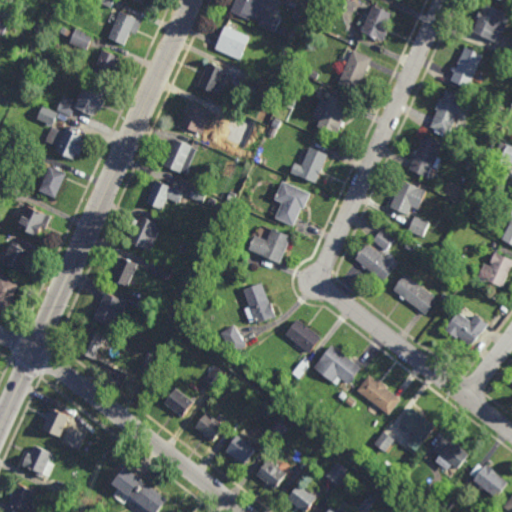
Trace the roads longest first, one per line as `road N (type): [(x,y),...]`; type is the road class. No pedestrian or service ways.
road 1 (residential): [(192,0),(0,427)]
road 2 (residential): [(244,511),(48,360),(0,333)]
road 3 (residential): [(444,0),(327,260)]
road 4 (residential): [(511,429),(326,288),(327,260)]
